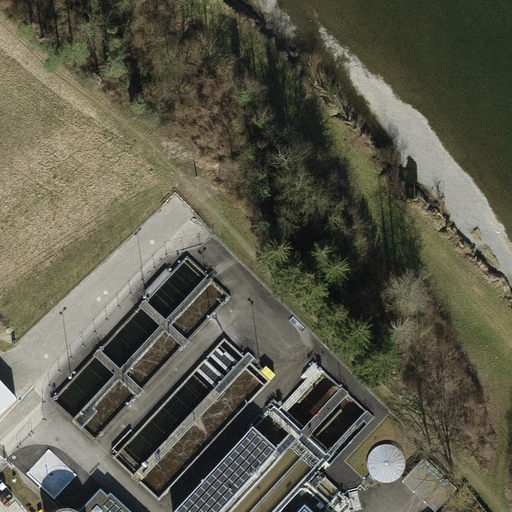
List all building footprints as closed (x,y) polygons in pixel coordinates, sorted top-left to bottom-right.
[(253,430),(176,511),(221,511),(276,453),(278,451),(254,429),(253,430)] [(398,448),(392,445),(385,445),(379,446),(374,450),(370,456),(368,462),(369,469),(372,475),(377,479),(383,482),(389,483),(396,481),(401,477),(405,471),(406,465),(406,458),(403,452),(398,448)] [(436,511),(458,490),(425,459),(404,482),(435,511),(436,511)] [(125,511),(102,490),(81,511),(73,511),(70,511),(62,511),(125,511)] [(345,496),(341,495),(337,497),(334,501),(334,506),(336,510),(338,511),(345,511),(348,511),(351,507),(351,503),(349,498),(345,496)]
